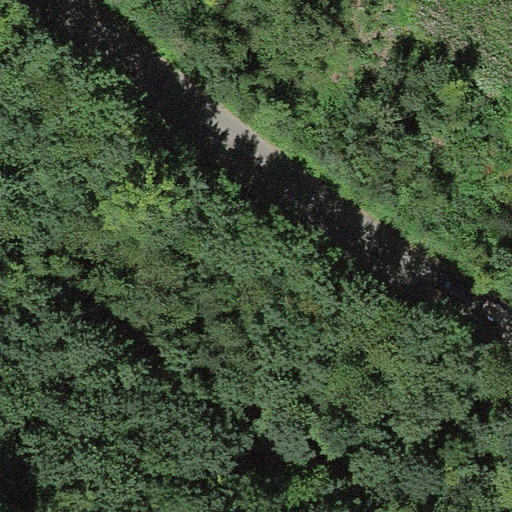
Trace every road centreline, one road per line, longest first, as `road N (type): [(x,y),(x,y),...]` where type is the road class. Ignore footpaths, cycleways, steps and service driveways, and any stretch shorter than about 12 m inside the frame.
road 1 (unclassified): [(511,332),(314,204),(54,0)]
road 2 (track): [(0,266),(155,376),(377,511)]
